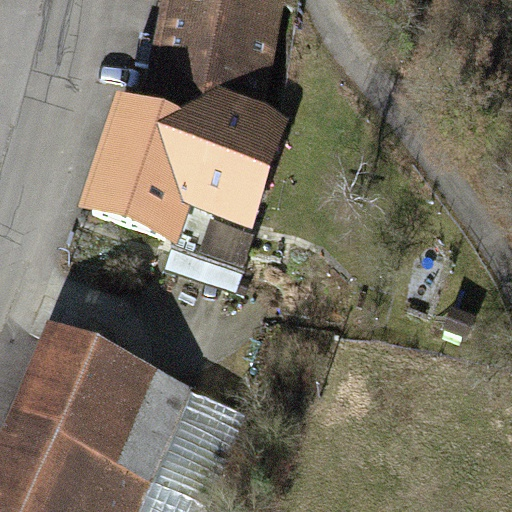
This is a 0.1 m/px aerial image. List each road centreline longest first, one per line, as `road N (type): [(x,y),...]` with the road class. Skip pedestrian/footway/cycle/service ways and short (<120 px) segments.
road 1 (track): [(328,0),(348,59),(511,275)]
road 2 (residential): [(49,0),(41,81),(0,196)]
road 3 (track): [(511,102),(376,93)]
